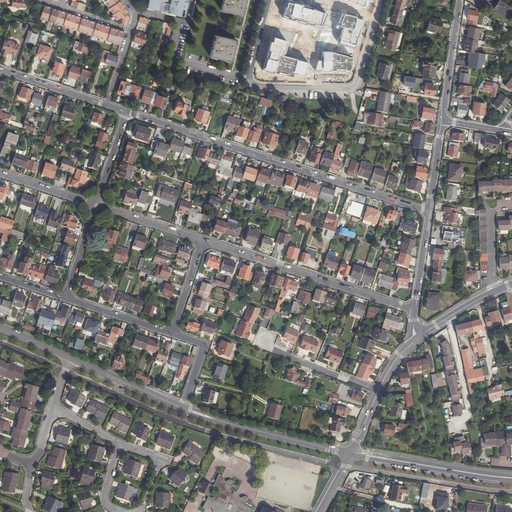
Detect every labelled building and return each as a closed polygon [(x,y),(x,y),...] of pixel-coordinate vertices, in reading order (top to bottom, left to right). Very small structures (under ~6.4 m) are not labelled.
[(12,0),(11,6),(24,8),(25,0),(12,0)] [(79,2),(72,0),(70,7),(83,11),(85,5),(79,2)] [(148,0),(146,8),(161,11),(168,12),(168,13),(183,16),(186,0),(148,0)] [(223,0),(221,10),(242,16),(246,0),(223,0)] [(298,2),(289,0),(286,0),(282,18),(297,22),(297,23),(305,25),(305,24),(321,28),(326,14),(298,2)] [(406,0),(397,0),(395,7),(403,10),(406,0)] [(120,1),(109,9),(113,14),(124,7),(124,6),(120,1)] [(511,3),(509,8),(500,1),(493,9),(505,17),(511,9),(510,8),(511,7),(511,8),(511,3)] [(476,20),(479,20),(479,19),(476,19),(477,16),(477,12),(476,12),(476,8),(470,4),(469,11),(468,19),(472,20),(474,21),(476,21),(476,20)] [(42,13),(40,19),(47,21),(50,14),(49,14),(51,8),(44,6),(42,13)] [(113,14),(112,15),(116,21),(128,13),(124,7),(113,14)] [(403,10),(395,7),(392,19),(393,19),(391,24),(398,26),(403,10)] [(50,14),(47,21),(55,23),(59,10),(52,8),(50,15),(50,14)] [(65,13),(59,10),(55,23),(62,26),(64,19),(63,19),(65,13)] [(64,19),(62,26),(69,28),(74,15),(67,13),(65,19),(64,19)] [(345,14),(342,14),(337,26),(342,27),(339,43),(355,47),(356,42),(357,43),(364,20),(355,18),(356,16),(345,14)] [(74,15),(69,28),(77,31),(79,24),(78,24),(80,17),(74,15)] [(127,15),(122,18),(121,24),(126,25),(128,21),(129,18),(127,15)] [(80,24),(79,24),(77,31),(84,33),(88,20),(82,18),(80,24)] [(430,18),(427,31),(435,32),(435,31),(440,32),(442,21),(430,18)] [(10,24),(23,29),(25,24),(12,19),(10,24)] [(95,22),(88,20),(84,33),(91,36),(93,29),(95,22)] [(93,29),(91,36),(99,38),(103,25),(96,23),(94,29),(93,29)] [(103,25),(99,38),(106,40),(108,34),(107,33),(109,27),(103,25)] [(467,39),(478,40),(480,29),(468,27),(467,39)] [(108,34),(106,40),(113,43),(118,30),(111,28),(109,34),(108,34)] [(26,35),(25,40),(34,43),(37,35),(30,33),(31,31),(28,30),(26,35)] [(118,30),(113,43),(120,45),(123,36),(124,32),(118,30)] [(133,42),(144,45),(147,35),(136,31),(133,42)] [(390,32),(386,45),(396,47),(399,34),(390,32)] [(215,35),(210,57),(231,62),(236,40),(215,35)] [(303,76),(307,61),(296,58),(296,59),(283,56),(287,41),(271,36),(267,51),(268,51),(266,58),(265,58),(262,70),(273,73),(286,76),(286,75),(291,76),(292,73),(303,76)] [(15,55),(19,44),(5,39),(1,52),(6,54),(7,52),(15,55)] [(466,43),(465,43),(464,50),(472,51),(472,52),(477,53),(478,40),(467,39),(466,43)] [(74,47),(74,49),(84,53),(86,47),(83,46),(80,45),(80,43),(76,42),(76,43),(75,43),(73,47),(74,47)] [(38,51),(37,55),(49,59),(52,50),(40,45),(39,49),(38,51)] [(115,67),(118,57),(118,56),(117,56),(117,57),(108,54),(109,52),(103,50),(99,62),(114,68),(115,67)] [(331,52),(323,51),(322,60),(317,60),(315,71),(322,71),(330,72),(330,71),(345,71),(349,71),(352,61),(351,61),(352,58),(347,56),(331,52)] [(483,62),(484,54),(477,53),(472,52),(471,57),(469,56),(468,63),(470,63),(469,67),(480,69),(482,61),(483,62)] [(55,62),(52,71),(62,74),(65,65),(55,62)] [(424,67),(423,76),(434,77),(436,64),(423,62),(422,67),(424,67)] [(390,67),(381,64),(377,77),(386,80),(390,67)] [(78,80),(82,70),(82,69),(72,66),(68,77),(78,80)] [(459,82),(467,83),(469,71),(461,69),(459,82)] [(82,70),(78,80),(88,84),(91,73),(82,70)] [(404,86),(414,87),(415,78),(405,76),(404,86)] [(483,80),(478,87),(483,88),(492,90),(493,86),(493,83),(486,82),(483,80)] [(121,82),(117,93),(127,96),(131,85),(121,82)] [(426,84),(424,94),(434,95),(435,87),(430,86),(430,84),(426,84)] [(131,85),(127,96),(136,100),(140,88),(134,86),(131,85)] [(459,85),(458,92),(468,94),(469,86),(459,85)] [(21,87),(18,96),(29,100),(32,91),(21,87)] [(145,90),(141,101),(150,104),(154,93),(152,93),(145,90)] [(237,91),(235,97),(246,101),(249,94),(237,91)] [(154,93),(150,104),(154,106),(155,105),(164,108),(167,99),(157,96),(158,94),(154,93),(154,92),(154,93)] [(380,92),(377,112),(388,114),(391,94),(389,94),(380,92)] [(30,102),(39,106),(43,96),(33,93),(30,102)] [(493,104),(501,111),(509,100),(501,94),(493,104)] [(48,97),(45,107),(50,109),(51,107),(54,108),(57,100),(48,97)] [(262,99),(260,105),(271,109),(273,102),(268,101),(262,99)] [(177,102),(174,112),(183,114),(187,116),(190,106),(177,102)] [(464,103),(459,102),(457,113),(461,113),(465,114),(467,104),(464,103)] [(472,114),(483,115),(485,104),(474,103),(472,114)] [(64,105),(60,116),(72,120),(75,109),(64,105)] [(423,107),(421,123),(426,123),(429,124),(430,119),(432,119),(432,118),(433,118),(434,109),(423,107)] [(199,109),(195,119),(206,123),(209,112),(206,111),(201,110),(199,109)] [(27,112),(22,128),(23,129),(23,128),(35,132),(36,127),(28,124),(31,113),(27,112)] [(381,128),(383,116),(365,112),(363,121),(368,121),(367,125),(381,128)] [(90,113),(88,120),(91,121),(101,124),(103,117),(98,115),(93,114),(90,113)] [(217,114),(213,125),(221,128),(225,117),(217,114)] [(228,117),(224,129),(236,133),(240,121),(228,117)] [(239,127),(236,136),(245,140),(248,130),(246,129),(248,125),(244,124),(244,123),(243,122),(241,128),(239,127)] [(425,133),(424,134),(433,135),(435,125),(429,124),(426,123),(425,130),(423,129),(422,133),(425,133)] [(251,131),(248,140),(255,143),(255,142),(257,142),(262,127),(257,125),(256,128),(254,128),(253,130),(254,131),(254,132),(251,131)] [(138,126),(134,138),(146,141),(150,130),(138,126)] [(68,132),(64,143),(68,144),(69,141),(76,144),(77,140),(70,138),(71,133),(68,132)] [(97,139),(95,147),(102,149),(105,141),(104,141),(107,134),(99,132),(97,139)] [(7,133),(0,153),(0,159),(2,161),(4,154),(6,154),(8,149),(7,148),(9,143),(14,145),(17,136),(7,133)] [(266,133),(262,143),(275,148),(278,137),(266,133)] [(463,143),(464,135),(452,133),(451,141),(463,143)] [(416,135),(413,149),(418,150),(422,151),(423,151),(425,136),(420,135),(417,135),(416,135)] [(172,139),(168,150),(172,152),(173,150),(180,153),(184,143),(172,139)] [(484,139),(483,148),(496,150),(498,141),(484,139)] [(298,145),(296,152),(305,155),(308,144),(299,141),(298,145)] [(154,150),(153,154),(165,158),(169,145),(157,142),(154,150)] [(129,164),(135,146),(127,143),(125,148),(126,149),(121,162),(129,164)] [(452,156),(456,157),(458,144),(449,143),(447,155),(451,156),(452,156)] [(132,165),(136,156),(133,155),(134,151),(136,152),(137,147),(135,146),(132,155),(129,164),(132,165)] [(183,146),(179,158),(184,160),(186,154),(191,156),(193,150),(183,146)] [(200,148),(197,158),(205,161),(209,151),(200,148)] [(312,153),(309,161),(313,163),(313,164),(316,165),(316,164),(317,164),(319,156),(321,156),(323,151),(314,149),(313,153),(312,153)] [(15,150),(11,164),(25,168),(25,165),(27,161),(28,158),(23,157),(24,155),(24,153),(15,150)] [(100,155),(92,152),(86,167),(95,170),(100,155)] [(418,157),(417,163),(425,164),(426,160),(427,161),(427,159),(426,159),(427,153),(422,153),(419,152),(418,157)] [(215,155),(209,153),(206,160),(209,161),(209,163),(218,166),(222,157),(216,155),(215,155)] [(324,153),(320,164),(324,166),(323,167),(330,169),(333,160),(334,158),(334,156),(324,153)] [(232,162),(221,158),(218,166),(218,167),(217,169),(220,170),(219,174),(230,177),(233,169),(230,168),(232,162)] [(349,168),(346,175),(356,178),(357,175),(360,165),(351,162),(352,160),(347,158),(344,166),(349,168)] [(70,173),(73,163),(62,160),(59,168),(66,170),(65,171),(70,173)] [(333,160),(330,169),(339,172),(341,163),(333,160)] [(28,166),(26,170),(35,173),(38,164),(34,163),(30,162),(27,161),(25,165),(28,166)] [(360,165),(357,175),(368,179),(373,166),(361,162),(360,165)] [(120,168),(118,176),(122,177),(123,175),(127,177),(130,167),(119,163),(118,167),(120,168)] [(45,164),(42,175),(52,178),(56,167),(45,164)] [(449,179),(459,181),(460,166),(449,164),(448,174),(449,174),(449,179)] [(236,167),(233,176),(241,179),(242,178),(244,170),(236,167)] [(244,170),(242,178),(253,182),(257,171),(245,167),(244,170)] [(418,178),(417,182),(423,183),(423,179),(424,179),(425,171),(421,170),(422,169),(418,168),(418,170),(417,170),(416,175),(414,175),(414,177),(416,177),(416,178),(418,178)] [(268,176),(270,171),(262,169),(260,173),(259,172),(256,181),(265,184),(265,183),(267,176),(268,176)] [(375,169),(371,181),(383,185),(386,174),(375,169)] [(76,170),(74,174),(72,181),(71,181),(72,180),(68,178),(66,184),(75,187),(77,187),(79,187),(81,186),(83,184),(86,173),(76,170)] [(280,187),(284,175),(272,171),(270,177),(268,183),(280,187)] [(389,175),(385,186),(395,189),(399,179),(389,175)] [(287,179),(283,188),(285,189),(286,189),(292,192),(296,179),(287,176),(286,178),(287,179)] [(305,193),(308,184),(308,183),(308,182),(304,181),(304,182),(299,180),(295,191),(300,193),(300,192),(305,193)] [(409,187),(409,189),(420,193),(423,183),(417,182),(411,181),(409,187)] [(492,192),(501,192),(500,182),(500,181),(491,181),(491,183),(492,192)] [(505,193),(509,193),(509,182),(505,182),(500,182),(501,192),(505,192),(505,193)] [(452,202),(455,202),(457,188),(459,188),(459,184),(447,183),(447,186),(448,186),(446,201),(450,201),(449,203),(452,203),(452,202)] [(486,192),(492,192),(491,183),(480,183),(481,194),(486,194),(486,192)] [(309,184),(305,195),(315,198),(319,187),(309,184)] [(161,193),(159,199),(175,204),(178,192),(160,185),(158,192),(161,193)] [(322,188),(318,198),(331,202),(334,192),(322,188)] [(135,192),(127,189),(126,193),(125,192),(122,203),(126,204),(127,203),(132,205),(132,204),(136,205),(136,203),(139,197),(134,195),(135,192)] [(149,205),(152,198),(147,196),(147,194),(140,192),(139,197),(136,203),(144,205),(144,203),(149,205)] [(22,195),(19,205),(33,209),(36,199),(22,195)] [(212,204),(211,208),(217,210),(221,200),(210,196),(208,202),(212,204)] [(180,202),(177,213),(181,214),(181,213),(187,216),(189,211),(191,205),(180,202)] [(351,202),(348,211),(358,214),(361,205),(351,202)] [(446,223),(458,225),(458,218),(459,214),(458,214),(458,211),(457,211),(457,209),(459,210),(460,207),(446,204),(445,208),(444,207),(443,212),(445,213),(447,213),(446,223)] [(45,221),(49,210),(45,208),(38,205),(34,217),(45,221)] [(366,208),(362,220),(363,220),(371,223),(375,224),(379,212),(366,208)] [(189,211),(185,222),(198,226),(202,215),(189,211)] [(389,211),(386,219),(394,222),(397,213),(389,211)] [(46,226),(58,230),(61,220),(56,218),(54,217),(55,215),(51,214),(46,226)] [(63,214),(60,221),(62,221),(63,222),(63,224),(66,225),(65,227),(74,230),(76,222),(73,221),(72,219),(73,217),(63,214)] [(0,228),(5,230),(6,230),(6,228),(11,229),(11,227),(15,216),(13,215),(11,221),(9,220),(9,221),(8,223),(2,221),(2,222),(0,221),(0,228)] [(323,225),(322,228),(327,230),(332,232),(334,233),(335,230),(334,229),(335,228),(338,218),(334,217),(334,218),(329,217),(328,221),(332,223),(331,227),(331,228),(323,225)] [(407,220),(403,231),(414,235),(417,224),(407,220)] [(216,221),(213,231),(222,235),(223,234),(226,224),(216,221)] [(497,233),(509,233),(509,228),(509,222),(502,223),(502,222),(497,222),(497,233)] [(226,224),(223,234),(235,238),(238,228),(226,224)] [(447,242),(446,248),(461,250),(464,250),(460,246),(461,240),(464,240),(465,237),(469,238),(470,234),(465,232),(466,229),(442,225),(441,233),(443,234),(442,242),(447,242)] [(10,232),(8,238),(13,239),(14,237),(20,239),(23,240),(25,234),(15,231),(11,229),(10,232)] [(5,230),(1,240),(6,242),(7,239),(8,238),(10,232),(6,230),(5,230)] [(248,230),(244,242),(248,243),(249,244),(249,245),(254,247),(257,238),(251,236),(253,232),(248,230)] [(332,232),(327,230),(325,237),(332,240),(333,237),(334,233),(332,232)] [(105,236),(101,248),(102,248),(111,251),(116,238),(117,234),(109,231),(107,236),(105,236)] [(67,233),(64,242),(72,245),(75,235),(67,233)] [(278,233),(275,244),(277,244),(278,243),(281,244),(283,244),(286,245),(289,237),(278,233)] [(136,236),(132,247),(143,250),(147,239),(136,236)] [(404,238),(399,253),(401,254),(409,256),(412,246),(414,247),(416,242),(404,238)] [(262,239),(259,249),(268,252),(271,242),(262,239)] [(159,241),(156,250),(161,251),(164,252),(176,256),(179,247),(159,241)] [(41,250),(40,252),(41,253),(47,255),(48,250),(42,247),(43,245),(39,244),(38,249),(41,250)] [(66,259),(70,247),(63,245),(59,257),(66,259)] [(289,245),(285,257),(295,260),(298,251),(290,248),(291,246),(289,245)] [(186,259),(188,251),(185,250),(185,248),(183,247),(182,249),(179,247),(176,256),(174,261),(177,262),(183,264),(184,260),(179,258),(178,256),(186,259)] [(300,254),(298,262),(305,264),(307,259),(311,260),(314,251),(305,248),(303,255),(300,254)] [(114,253),(112,258),(118,260),(124,263),(128,252),(124,251),(122,251),(121,250),(121,251),(120,251),(117,249),(115,254),(114,253)] [(441,264),(442,260),(443,251),(433,249),(432,259),(434,259),(433,267),(440,269),(441,264)] [(328,252),(323,266),(327,267),(330,268),(330,269),(334,271),(338,261),(333,259),(335,255),(328,252)] [(1,258),(0,261),(0,265),(10,269),(15,256),(6,253),(4,259),(1,258)] [(399,258),(397,264),(407,267),(411,257),(409,256),(401,254),(399,258)] [(160,256),(155,255),(152,262),(158,264),(157,268),(158,268),(155,277),(163,280),(165,275),(168,276),(169,272),(170,273),(172,269),(168,267),(169,264),(166,263),(168,259),(165,258),(163,257),(160,256)] [(20,263),(17,272),(26,275),(31,260),(25,257),(23,264),(20,263)] [(62,269),(66,259),(59,257),(57,263),(56,267),(62,269)] [(209,257),(206,267),(217,270),(220,261),(209,257)] [(499,270),(508,269),(508,267),(507,258),(498,259),(499,270)] [(224,260),(221,270),(232,274),(236,264),(224,260)] [(380,263),(378,269),(384,271),(386,264),(380,263)] [(341,273),(340,275),(346,277),(349,268),(340,265),(338,271),(341,272),(341,273)] [(30,266),(27,275),(38,278),(38,276),(42,277),(45,268),(39,266),(38,268),(30,266)] [(242,269),(240,269),(237,278),(250,282),(253,274),(249,273),(251,269),(243,266),(242,269)] [(354,267),(350,278),(360,281),(363,270),(354,267)] [(431,282),(443,284),(445,271),(445,270),(445,269),(440,269),(433,267),(433,269),(431,282)] [(394,279),(390,289),(395,291),(396,286),(396,284),(401,284),(401,286),(407,287),(409,272),(397,268),(396,273),(394,279)] [(363,270),(360,281),(370,285),(373,273),(363,270)] [(476,283),(479,283),(479,271),(464,272),(464,282),(466,282),(473,282),(476,282),(476,283)] [(47,272),(44,280),(50,281),(52,282),(52,283),(56,285),(59,276),(52,274),(47,272)] [(256,273),(251,286),(260,289),(265,276),(256,273)] [(213,282),(212,286),(214,287),(215,284),(225,288),(226,285),(229,287),(232,279),(227,278),(217,275),(215,281),(214,280),(213,282)] [(379,280),(377,285),(390,289),(394,279),(380,275),(379,280)] [(272,276),(268,285),(282,290),(285,280),(285,279),(282,278),(282,279),(272,276)] [(86,277),(82,288),(90,291),(92,287),(94,279),(87,277),(86,277)] [(101,281),(94,279),(92,287),(99,289),(101,281)] [(282,290),(280,294),(284,295),(284,293),(287,294),(287,292),(293,294),(297,284),(285,280),(282,290)] [(202,283),(198,296),(207,299),(212,286),(202,283)] [(165,285),(162,295),(170,298),(173,290),(170,289),(170,286),(165,285)] [(105,297),(104,301),(111,303),(115,293),(112,292),(106,290),(104,296),(105,297)] [(316,290),(312,300),(322,304),(326,294),(316,290)] [(301,292),(298,301),(309,305),(312,296),(301,292)] [(433,308),(438,309),(440,295),(428,293),(426,308),(433,310),(433,308)] [(12,303),(12,305),(22,308),(26,297),(15,294),(12,303)] [(327,294),(324,304),(335,307),(338,298),(327,294)] [(119,295),(116,304),(128,308),(131,299),(119,295)] [(29,303),(27,308),(32,310),(33,307),(36,308),(35,311),(39,312),(42,302),(33,299),(34,297),(30,296),(28,302),(29,303)] [(198,296),(194,308),(200,310),(203,311),(207,299),(198,296)] [(128,308),(127,309),(139,313),(142,302),(131,298),(131,299),(128,308)] [(0,312),(8,315),(12,305),(12,303),(0,299),(0,312)] [(146,304),(143,313),(151,316),(152,313),(154,307),(146,304)] [(356,304),(352,314),(363,318),(363,317),(364,313),(366,307),(356,304)] [(248,306),(243,320),(252,324),(253,321),(254,321),(259,310),(248,306)] [(367,314),(366,318),(375,321),(377,317),(380,318),(382,310),(375,308),(374,309),(366,307),(364,313),(367,314)] [(55,315),(51,314),(53,310),(46,308),(45,312),(41,310),(37,322),(51,327),(54,317),(55,315)] [(61,311),(57,310),(56,311),(55,315),(54,317),(64,321),(65,318),(69,320),(71,315),(72,312),(70,312),(70,311),(62,308),(61,311)] [(274,311),(268,308),(265,316),(271,319),(274,311)] [(501,310),(504,323),(511,320),(509,308),(502,309),(501,310)] [(68,323),(80,327),(84,315),(76,312),(75,316),(71,315),(68,323)] [(485,319),(487,326),(491,325),(490,323),(499,321),(497,312),(492,313),(491,312),(488,313),(489,314),(487,314),(488,318),(486,318),(485,319)] [(398,329),(401,319),(387,315),(382,330),(386,331),(387,327),(388,326),(398,329)] [(84,330),(96,334),(98,329),(100,323),(95,321),(94,323),(87,321),(84,330)] [(241,321),(235,336),(247,340),(250,333),(248,332),(251,325),(241,321)] [(471,323),(473,332),(482,330),(480,321),(471,323)] [(109,335),(105,346),(111,348),(114,337),(115,334),(118,335),(122,337),(126,324),(122,322),(119,330),(111,327),(109,335)] [(199,325),(189,322),(187,328),(190,329),(189,331),(194,332),(194,330),(197,331),(199,325)] [(204,322),(201,331),(212,335),(215,326),(204,322)] [(21,323),(20,326),(34,332),(35,329),(21,323)] [(473,332),(471,323),(462,325),(464,334),(473,332)] [(464,334),(462,325),(455,326),(457,336),(464,334)] [(287,328),(282,339),(287,340),(290,342),(294,344),(298,333),(287,328)] [(376,328),(373,338),(386,342),(389,332),(386,331),(382,330),(376,328)] [(94,342),(98,344),(98,346),(104,349),(105,346),(109,335),(102,333),(103,331),(98,329),(96,334),(94,342)] [(329,330),(327,334),(337,338),(340,340),(342,337),(342,335),(338,334),(339,331),(334,329),(333,331),(329,330)] [(135,335),(132,345),(144,349),(147,340),(147,339),(135,335)] [(304,337),(300,348),(307,351),(307,349),(314,352),(318,342),(304,337)] [(441,346),(444,357),(450,356),(451,355),(449,344),(444,337),(438,341),(441,346)] [(361,348),(370,353),(374,342),(362,338),(359,348),(361,348)] [(478,353),(478,355),(485,353),(481,339),(478,340),(475,341),(478,353)] [(147,340),(144,349),(156,353),(159,344),(147,340)] [(219,350),(217,354),(222,355),(224,356),(228,358),(233,347),(221,342),(221,345),(219,345),(217,350),(219,350)] [(159,348),(156,356),(162,358),(161,360),(164,361),(168,351),(168,352),(171,344),(167,343),(165,349),(164,350),(159,348)] [(329,348),(324,359),(329,361),(329,360),(331,361),(338,364),(342,354),(329,348)] [(460,351),(470,395),(474,394),(471,383),(474,382),(484,380),(483,377),(481,369),(473,370),(468,350),(460,351)] [(171,358),(170,361),(179,364),(182,356),(173,353),(172,356),(170,355),(169,358),(171,358)] [(366,355),(363,364),(374,368),(375,368),(376,365),(375,364),(377,359),(366,355)] [(421,360),(423,370),(427,369),(433,368),(431,355),(427,356),(428,359),(421,360)] [(115,356),(112,365),(119,367),(122,369),(123,365),(120,363),(121,361),(122,358),(115,356)] [(179,364),(172,384),(174,385),(175,384),(176,382),(177,382),(179,378),(181,379),(186,366),(189,367),(192,359),(183,356),(181,365),(179,364)] [(442,357),(446,372),(453,370),(450,356),(444,357),(442,357)] [(406,363),(408,373),(423,370),(421,360),(406,363)] [(361,363),(356,377),(366,381),(369,374),(370,372),(372,373),(374,368),(361,363)] [(8,365),(3,377),(8,379),(11,380),(12,377),(13,377),(13,378),(14,378),(19,380),(23,370),(14,366),(14,368),(8,365)] [(218,365),(213,378),(222,381),(227,368),(218,365)] [(297,378),(297,376),(296,376),(296,373),(295,369),(294,369),(287,370),(288,373),(286,377),(285,378),(284,381),(297,385),(298,382),(296,381),(297,378)] [(456,384),(453,370),(446,372),(449,386),(456,384)] [(398,380),(399,385),(410,383),(408,373),(398,375),(398,376),(398,379),(398,380)] [(136,374),(134,379),(146,384),(147,379),(142,377),(141,376),(136,374)] [(310,389),(313,382),(306,380),(305,384),(302,383),(301,386),(310,389)] [(23,395),(22,398),(35,402),(37,392),(33,391),(35,387),(25,384),(25,388),(23,395)] [(456,384),(449,386),(452,401),(458,400),(460,399),(456,384)] [(494,400),(493,398),(504,396),(502,386),(495,388),(491,389),(486,390),(488,398),(489,401),(494,400)] [(363,394),(352,389),(351,394),(352,394),(351,399),(360,402),(363,394)] [(205,390),(202,403),(213,405),(216,393),(205,390)] [(72,392),(68,401),(71,402),(75,404),(74,406),(80,408),(85,398),(72,392)] [(407,407),(414,406),(411,394),(406,394),(405,394),(407,407)] [(12,400),(10,406),(18,408),(20,409),(31,412),(33,412),(36,402),(35,402),(22,398),(21,403),(22,403),(21,404),(21,405),(15,403),(15,401),(12,400)] [(91,400),(86,411),(90,413),(90,412),(95,414),(96,414),(96,413),(97,414),(96,417),(103,421),(108,410),(103,408),(103,406),(91,400)] [(451,402),(454,416),(461,415),(460,411),(458,400),(452,401),(451,402)] [(390,415),(400,417),(402,411),(403,405),(393,403),(390,415)] [(272,404),(268,418),(279,420),(282,407),(272,404)] [(336,411),(336,414),(340,415),(340,416),(346,417),(348,409),(345,408),(343,408),(338,406),(336,411)] [(18,415),(17,418),(28,421),(31,412),(20,409),(19,412),(18,415)] [(114,412),(109,423),(112,425),(113,424),(118,426),(119,425),(120,426),(119,429),(127,432),(131,422),(126,420),(126,418),(114,412)] [(15,424),(14,428),(26,432),(29,421),(28,421),(17,418),(15,424)] [(334,418),(330,431),(339,433),(341,426),(344,427),(345,421),(342,420),(334,418)] [(58,431),(57,438),(68,441),(71,427),(62,424),(61,428),(60,432),(58,431)] [(137,424),(133,433),(137,435),(140,437),(139,438),(145,441),(150,430),(137,424)] [(383,434),(392,436),(394,427),(385,425),(383,434)] [(13,439),(12,444),(23,447),(25,438),(24,438),(26,432),(14,428),(12,436),(14,437),(14,438),(13,438),(13,439)] [(161,432),(156,444),(161,447),(162,445),(165,446),(164,448),(170,450),(175,438),(161,432)] [(500,457),(506,456),(506,448),(506,446),(506,435),(505,433),(495,433),(495,434),(496,447),(500,447),(502,447),(502,453),(500,453),(500,457)] [(485,448),(496,447),(495,434),(484,435),(484,439),(481,439),(481,449),(485,449),(485,448)] [(449,445),(450,453),(462,451),(459,440),(459,438),(455,439),(456,443),(456,444),(453,445),(449,445)] [(462,451),(463,455),(471,453),(469,444),(464,445),(463,439),(459,440),(462,451)] [(189,442),(182,452),(185,454),(190,457),(191,456),(192,457),(190,460),(197,465),(204,455),(203,455),(199,452),(200,450),(189,442)] [(92,445),(88,459),(101,463),(102,457),(101,457),(101,454),(103,455),(105,449),(92,445)] [(50,458),(47,465),(59,469),(59,468),(60,463),(62,463),(66,450),(54,447),(53,451),(54,451),(53,456),(52,457),(53,457),(53,459),(50,458)] [(125,467),(123,473),(136,478),(141,463),(128,459),(126,465),(128,465),(127,468),(125,467)] [(302,461),(300,468),(311,472),(312,468),(318,469),(319,466),(302,461)] [(84,468),(80,483),(90,485),(91,481),(92,477),(94,478),(95,472),(84,468)] [(173,474),(169,479),(178,486),(187,475),(179,468),(177,471),(174,475),(173,474)] [(42,482),(41,486),(51,489),(55,474),(44,471),(42,477),(43,478),(42,482)] [(4,478),(3,491),(14,493),(15,489),(14,489),(15,483),(14,483),(14,481),(18,482),(19,474),(7,472),(7,473),(6,478),(4,478)] [(250,511),(252,510),(250,509),(252,507),(246,504),(248,499),(244,498),(239,499),(237,494),(233,492),(233,493),(231,492),(229,491),(230,489),(233,490),(234,487),(231,485),(233,483),(229,481),(224,483),(222,478),(218,476),(215,482),(212,480),(210,483),(213,484),(212,487),(216,489),(217,493),(215,497),(211,499),(207,497),(206,499),(203,498),(202,501),(204,502),(201,508),(205,510),(211,509),(211,511),(250,511)] [(360,486),(358,491),(367,494),(372,482),(365,479),(362,486),(360,486)] [(207,497),(212,487),(202,482),(201,485),(197,484),(195,487),(199,489),(197,492),(207,497)] [(118,491),(116,497),(128,501),(133,488),(121,483),(119,489),(121,489),(120,492),(118,491)] [(420,499),(426,500),(427,492),(428,492),(430,484),(423,483),(420,499)] [(393,486),(390,500),(399,502),(401,493),(405,494),(406,488),(393,486)] [(78,495),(82,509),(92,506),(90,501),(90,498),(91,498),(90,492),(78,495)] [(446,511),(448,494),(438,492),(438,496),(437,496),(435,509),(446,511)] [(157,502),(156,508),(170,508),(170,494),(157,493),(157,499),(158,499),(158,502),(157,502)] [(45,504),(43,509),(47,511),(56,511),(61,502),(49,496),(47,501),(48,502),(47,505),(45,504)]
